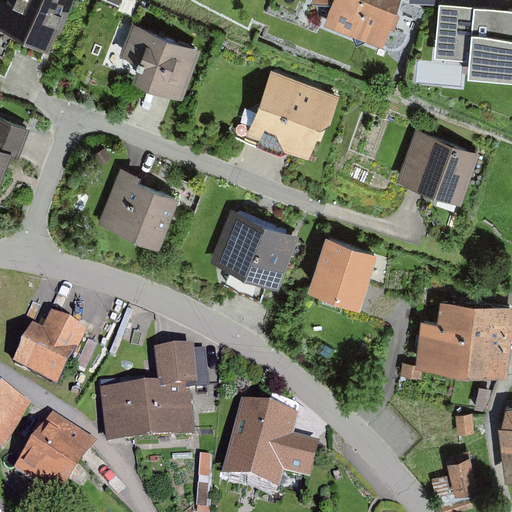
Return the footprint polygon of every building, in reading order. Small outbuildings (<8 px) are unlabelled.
[(75,0),(15,0),(5,25),(56,46),(75,0)] [(408,0),(342,0),(335,19),(390,42),(408,0)] [(511,8),(449,6),(446,69),(511,72),(511,8)] [(205,49),(141,23),(129,52),(154,62),(148,79),(186,94),(205,49)] [(340,97),(277,74),(256,131),(318,154),(340,97)] [(1,110),(0,110),(0,131),(4,133),(13,116),(1,110)] [(484,150),(425,129),(409,175),(468,196),(484,150)] [(0,207),(15,177),(0,170),(0,207)] [(148,178),(129,171),(109,220),(168,244),(186,199),(146,183),(148,178)] [(301,237),(240,213),(220,262),(281,287),(301,237)] [(387,256),(337,239),(320,288),(371,305),(387,256)] [(511,370),(511,352),(511,306),(455,302),(453,324),(432,323),(428,363),(511,370)] [(93,338),(61,321),(54,335),(43,330),(24,367),(66,389),(93,338)] [(205,389),(201,351),(164,355),(167,388),(114,393),(119,445),(199,438),(195,390),(205,389)] [(35,411),(0,389),(0,447),(9,453),(35,411)] [(306,422),(253,408),(233,482),(288,497),(293,478),(318,485),(328,448),(301,441),(306,422)] [(102,447),(63,423),(32,473),(71,496),(102,447)] [(481,487),(476,461),(456,464),(460,490),(481,487)]
